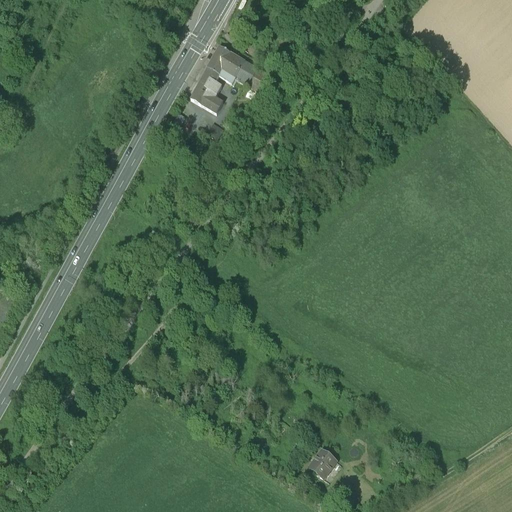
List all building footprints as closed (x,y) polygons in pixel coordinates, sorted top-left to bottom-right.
[(245,64),(220,50),(208,73),(218,79),(232,87),(235,82),(245,64)] [(277,83),(245,64),(235,82),(256,94),(257,94),(267,99),(277,83)] [(208,73),(191,103),(208,112),(214,101),(215,102),(218,94),(214,92),(215,89),(213,88),(218,79),(208,73)] [(181,130),(187,120),(180,116),(174,126),(181,130)] [(219,145),(225,147),(229,135),(222,133),(219,145)] [(211,379),(185,362),(180,369),(185,372),(198,382),(206,386),(211,379)] [(198,382),(185,372),(181,378),(195,387),(198,382)] [(181,408),(171,401),(166,407),(177,413),(181,408)] [(321,456),(308,475),(322,484),(335,465),(321,456)]
